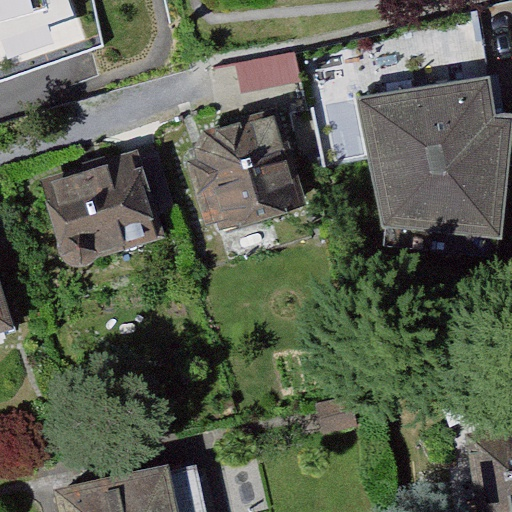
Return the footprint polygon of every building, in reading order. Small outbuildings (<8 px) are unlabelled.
[(0,0),(0,9),(33,0),(0,0)] [(511,130),(499,133),(493,102),(367,118),(394,248),(398,262),(439,262),(439,248),(511,247),(511,130)] [(287,143),(199,147),(193,193),(217,239),(280,237),(302,224),(304,172),(287,143)] [(48,195),(65,271),(82,290),(101,288),(116,266),(175,251),(155,224),(177,214),(160,166),(48,195)] [(0,292),(0,350),(16,346),(0,292)] [(511,511),(511,445),(476,450),(483,511),(511,511)] [(203,511),(198,482),(60,509),(60,511),(203,511)]
